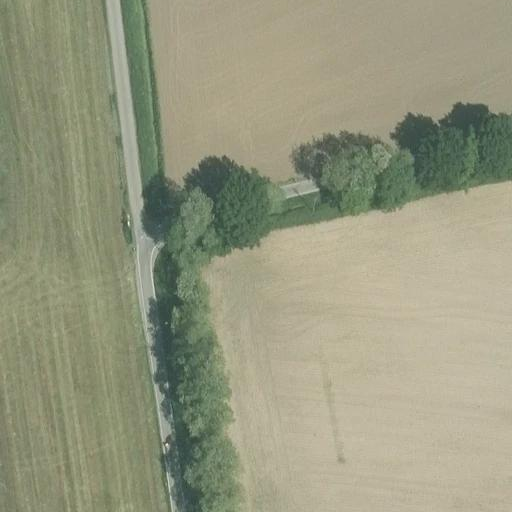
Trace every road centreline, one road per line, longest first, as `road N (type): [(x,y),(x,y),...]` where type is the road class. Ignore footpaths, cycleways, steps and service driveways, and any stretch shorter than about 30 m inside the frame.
road 1 (tertiary): [(173,511),(133,255),(186,224),(511,143)]
road 2 (track): [(133,255),(110,0)]
